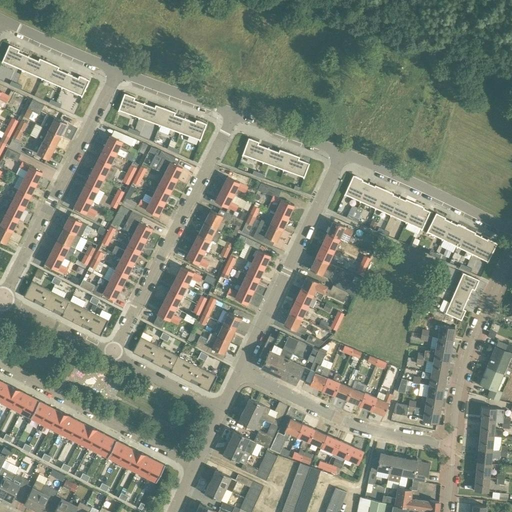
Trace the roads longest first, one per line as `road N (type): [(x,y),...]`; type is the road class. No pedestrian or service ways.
road 1 (residential): [(111,353),(228,114)]
road 2 (residential): [(2,297),(113,72)]
road 3 (residential): [(239,372),(340,153)]
road 4 (residential): [(452,444),(375,434),(239,372)]
road 5 (residential): [(194,466),(0,366)]
road 6 (residential): [(452,444),(476,323),(511,259)]
road 7 (residential): [(511,234),(340,153)]
road 8 (residential): [(113,72),(0,19)]
road 9 (residential): [(221,409),(111,353)]
road 10 (residential): [(111,353),(2,297)]
road 11 (residential): [(228,114),(113,72)]
